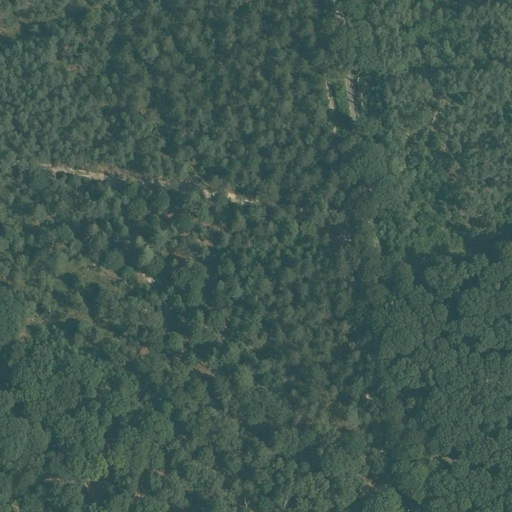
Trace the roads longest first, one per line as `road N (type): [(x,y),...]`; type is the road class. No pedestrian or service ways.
road 1 (unclassified): [(414,511),(337,0)]
road 2 (unknown): [(0,160),(118,180),(130,248),(167,307),(156,368),(121,423),(118,511)]
road 3 (track): [(118,180),(338,211),(312,0)]
road 4 (unclassified): [(86,511),(71,474),(0,389)]
road 5 (track): [(378,276),(511,239)]
